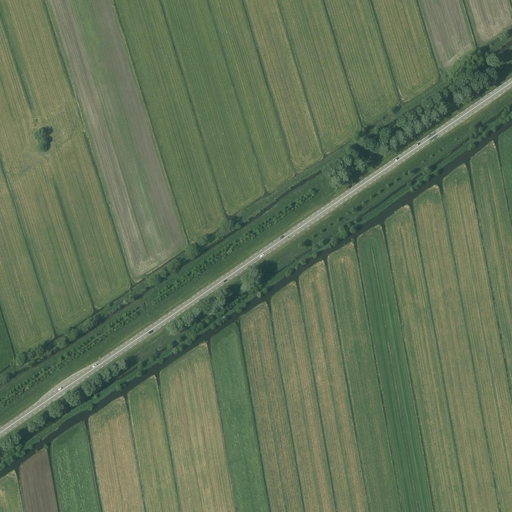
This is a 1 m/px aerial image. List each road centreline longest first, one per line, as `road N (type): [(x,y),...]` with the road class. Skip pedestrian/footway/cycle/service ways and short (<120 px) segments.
road 1 (track): [(0,464),(511,112)]
road 2 (primary): [(0,432),(511,82)]
